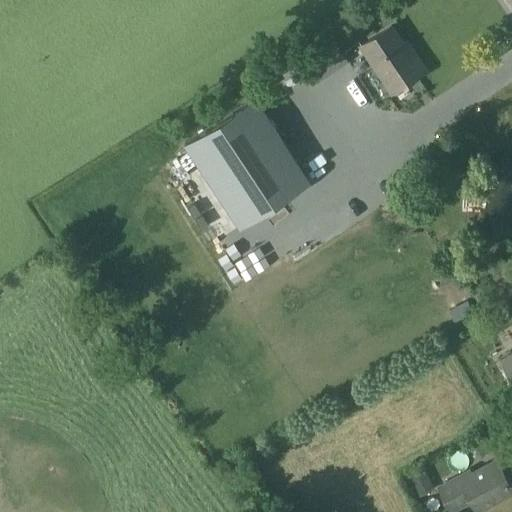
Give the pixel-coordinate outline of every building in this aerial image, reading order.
[(361,46),(393,92),(426,70),(416,54),(412,56),(392,25),(361,46)] [(330,73),(348,61),(335,40),(316,52),(330,73)] [(254,98),(191,139),(246,222),(309,181),(254,98)] [(152,164),(165,180),(172,174),(158,159),(152,164)] [(511,352),(497,361),(511,386),(511,352)] [(478,511),(480,511),(511,495),(511,484),(499,461),(473,476),(471,473),(440,490),(452,511),(455,511),(473,502),(478,511)] [(26,511),(20,498),(0,507),(0,511),(26,511)]
